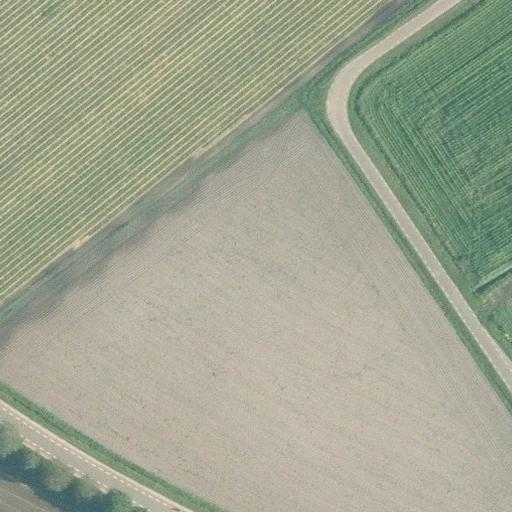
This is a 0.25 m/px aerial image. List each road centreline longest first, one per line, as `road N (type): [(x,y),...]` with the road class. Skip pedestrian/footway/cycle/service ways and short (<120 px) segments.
road 1 (unclassified): [(511,386),(336,131),(329,95),(343,69),(441,0)]
road 2 (tertiary): [(172,511),(0,417)]
